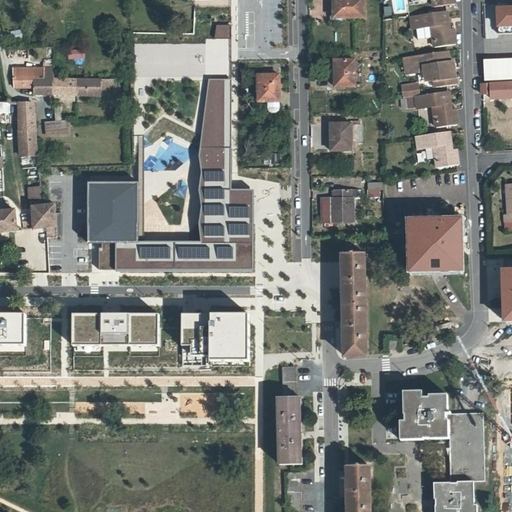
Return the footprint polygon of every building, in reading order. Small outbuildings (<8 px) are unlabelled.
[(365,1),(335,1),(335,19),(365,19),(365,1)] [(383,15),(391,15),(390,6),(382,6),(383,15)] [(511,6),(499,7),(500,33),(511,32),(511,6)] [(420,15),(421,26),(436,25),(439,47),(461,44),(459,29),(454,29),(452,11),(420,15)] [(420,15),(411,16),(412,28),(421,26),(420,15)] [(231,38),(232,25),(219,25),(216,39),(231,38)] [(10,30),(10,39),(19,38),(19,30),(10,30)] [(283,50),(282,42),(266,43),(267,51),(283,50)] [(84,59),(84,49),(67,49),(67,59),(84,59)] [(440,79),(441,87),(462,84),(460,68),(454,69),(452,50),(410,56),(412,71),(423,69),(422,67),(429,66),(438,65),(440,79)] [(511,58),(485,60),(485,79),(511,78),(511,58)] [(45,68),(55,68),(55,60),(45,60),(45,68)] [(357,61),(336,61),(336,89),(357,89),(357,80),(366,80),(366,63),(357,63),(357,61)] [(438,65),(429,66),(431,80),(440,79),(438,65)] [(35,69),(36,87),(36,93),(56,94),(56,80),(55,68),(45,68),(35,69)] [(36,87),(35,69),(16,69),(17,88),(36,87)] [(281,76),(260,76),(261,103),(269,103),(281,102),(281,76)] [(78,80),(56,80),(56,94),(78,95),(78,80)] [(115,80),(78,80),(78,95),(102,96),(102,103),(115,103),(115,80)] [(138,183),(132,183),(90,185),(90,244),(100,243),(99,271),(254,270),(255,191),(231,190),(231,80),(209,80),(199,156),(202,173),(199,190),(203,205),(199,225),(202,243),(138,243),(138,183)] [(483,93),(492,93),(492,98),(511,97),(511,82),(488,83),(483,83),(483,93)] [(410,96),(423,94),(422,85),(409,87),(410,96)] [(453,90),(403,98),(405,109),(436,105),(439,126),(462,123),(461,108),(456,108),(453,90)] [(281,114),(281,102),(269,103),(269,115),(281,114)] [(21,103),(23,156),(38,155),(35,103),(21,103)] [(47,122),(47,136),(70,135),(70,121),(56,122),(47,122)] [(351,125),(333,125),(333,137),(331,137),(331,151),(351,151),(351,125)] [(419,135),(420,147),(436,145),(439,167),(463,163),(461,148),(457,149),(455,130),(419,135)] [(367,181),(367,196),(380,196),(380,181),(367,181)] [(506,213),(503,214),(503,221),(511,220),(511,183),(506,183),(506,213)] [(33,199),(44,198),(43,186),(29,188),(30,199),(33,199)] [(352,197),(351,189),(334,190),(334,197),(323,198),(323,221),(354,221),(354,197),(352,197)] [(49,228),(53,238),(59,238),(57,205),(44,206),(44,198),(33,199),(36,229),(49,228)] [(16,210),(0,211),(0,233),(18,231),(16,210)] [(410,236),(412,237),(413,274),(460,273),(460,244),(460,235),(463,235),(462,221),(444,222),(443,225),(428,225),(428,222),(410,222),(410,236)] [(369,355),(367,255),(345,256),(347,355),(369,355)] [(25,313),(0,312),(0,345),(25,345),(25,313)] [(159,314),(72,313),(72,346),(159,346),(159,314)] [(248,314),(182,313),(181,346),(189,346),(189,357),(210,357),(210,362),(247,362),(248,314)] [(400,338),(391,338),(391,347),(400,347),(400,338)] [(138,356),(115,356),(115,370),(138,370),(138,356)] [(296,367),(283,368),(283,399),(296,399),(296,367)] [(479,511),(480,503),(477,503),(477,480),(488,480),(486,411),(452,411),(451,392),(433,393),(433,395),(427,395),(427,389),(408,390),(408,413),(409,413),(409,419),(405,419),(405,438),(427,438),(427,436),(433,436),(434,438),(453,438),(454,480),(436,481),(437,498),(439,498),(438,504),(437,504),(437,511),(479,511)] [(283,399),(278,399),(280,465),(302,465),(300,399),(296,399),(283,399)] [(371,511),(370,466),(349,467),(350,511),(371,511)] [(301,511),(300,473),(286,473),(287,511),(301,511)]
